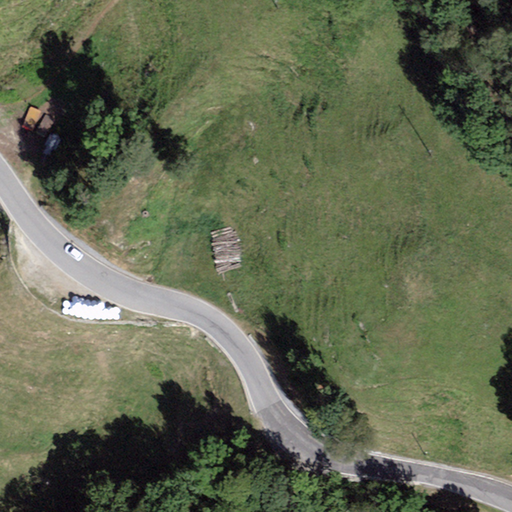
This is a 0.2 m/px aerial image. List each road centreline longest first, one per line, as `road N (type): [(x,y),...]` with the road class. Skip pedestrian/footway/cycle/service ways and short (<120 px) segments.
road 1 (tertiary): [(511,502),(310,450),(282,432),(238,350),(212,325),(77,270),(31,229),(0,186)]
road 2 (track): [(462,0),(511,132)]
